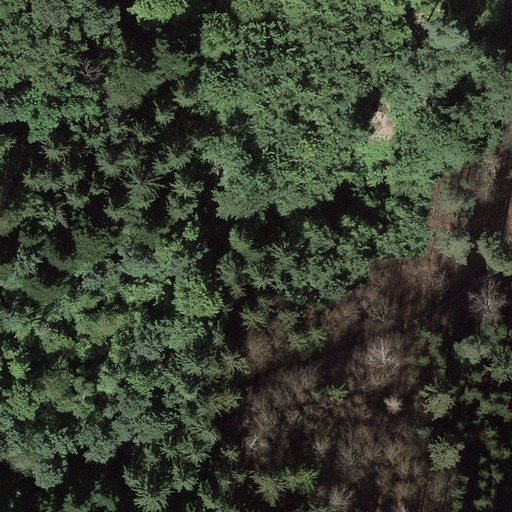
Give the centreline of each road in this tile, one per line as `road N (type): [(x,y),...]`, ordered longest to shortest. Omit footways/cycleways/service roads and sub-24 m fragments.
road 1 (track): [(10,485),(113,453),(166,372),(221,198),(218,114),(192,0)]
road 2 (track): [(511,256),(403,329),(263,390),(156,511)]
